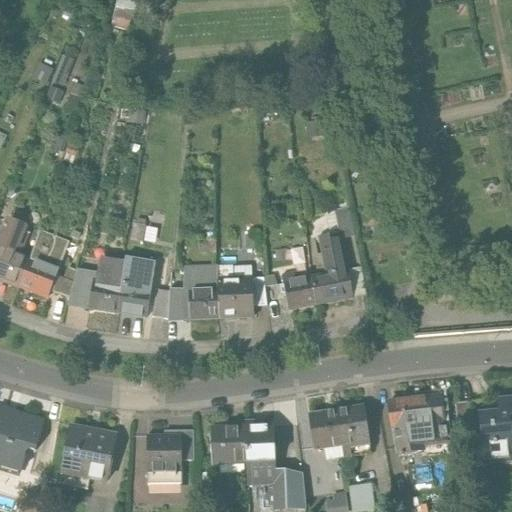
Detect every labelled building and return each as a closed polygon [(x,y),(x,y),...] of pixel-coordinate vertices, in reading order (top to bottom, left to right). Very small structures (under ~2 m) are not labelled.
[(120,14),(118,26),(132,29),(135,17),(120,14)] [(51,86),(47,98),(60,103),(65,91),(51,86)] [(83,91),(73,88),(70,96),(81,99),(83,91)] [(146,114),(131,112),(129,124),(144,126),(146,114)] [(325,137),(322,123),(308,125),(310,140),(325,137)] [(377,141),(374,123),(354,126),(357,145),(377,141)] [(244,124),(231,124),(231,133),(235,133),(235,137),(244,137),(244,124)] [(66,142),(56,139),(52,150),(55,151),(49,169),(58,172),(64,156),(62,155),(66,142)] [(297,213),(296,203),(286,203),(287,214),(297,213)] [(325,215),(329,239),(339,237),(341,242),(354,239),(348,211),(325,215)] [(0,280),(21,289),(32,261),(17,255),(28,227),(9,219),(0,243),(0,280)] [(40,234),(35,247),(64,257),(69,244),(40,234)] [(326,276),(311,278),(317,309),(354,302),(348,272),(341,242),(339,237),(329,239),(319,242),(326,276)] [(203,245),(203,256),(217,256),(217,244),(203,245)] [(286,252),(276,254),(277,264),(287,262),(286,252)] [(93,311),(119,315),(127,263),(101,259),(99,275),(93,311)] [(128,259),(127,263),(119,315),(147,320),(147,317),(152,291),(156,264),(128,259)] [(57,270),(32,261),(21,289),(46,299),(57,270)] [(191,291),(192,322),(221,321),(219,282),(219,268),(185,269),(186,291),(191,291)] [(354,302),(366,300),(360,270),(348,272),(354,302)] [(69,308),(93,311),(99,275),(79,271),(69,308)] [(282,280),(288,314),(317,309),(311,278),(298,281),(297,277),(282,280)] [(274,278),(265,280),(266,289),(278,288),(274,278)] [(265,280),(252,281),(253,309),(268,308),(266,289),(265,280)] [(252,281),(219,282),(221,321),(254,320),(253,309),(252,281)] [(171,295),(152,291),(147,317),(170,322),(171,295)] [(170,322),(192,322),(191,291),(186,291),(171,292),(171,295),(170,322)] [(391,403),(399,455),(425,452),(424,443),(448,439),(442,396),(391,403)] [(501,416),(480,418),(482,433),(485,466),(511,462),(511,399),(500,401),(501,416)] [(461,436),(482,433),(480,418),(474,419),(472,404),(458,405),(461,436)] [(0,408),(0,409),(0,466),(21,472),(28,450),(36,453),(45,421),(0,408)] [(363,409),(337,413),(342,445),(352,443),(353,447),(370,444),(363,409)] [(314,450),(342,445),(337,413),(309,418),(314,450)] [(246,426),(247,430),(248,464),(249,486),(277,485),(274,425),(246,426)] [(109,482),(118,436),(72,427),(63,473),(109,482)] [(213,466),(248,464),(247,430),(211,432),(213,466)] [(167,433),(167,439),(184,439),(184,463),(196,463),(196,433),(167,433)] [(167,439),(148,440),(149,486),(185,486),(184,463),(184,439),(167,439)] [(279,485),(280,508),(304,507),(304,485),(279,485)] [(372,486),(350,489),(353,511),(375,511),(376,511),(372,486)] [(348,511),(347,495),(333,496),(334,503),(328,503),(328,511),(348,511)]
